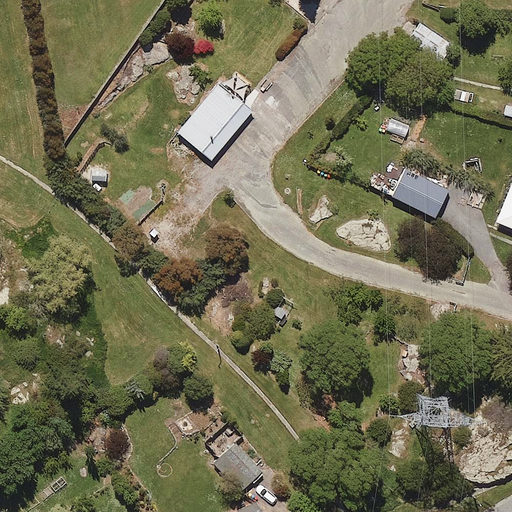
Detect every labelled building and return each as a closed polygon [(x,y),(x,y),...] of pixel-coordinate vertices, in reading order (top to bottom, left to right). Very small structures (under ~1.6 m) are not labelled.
[(307,0),(282,0),(281,1),(306,23),(318,9),(307,0)] [(408,46),(447,68),(450,61),(444,58),(453,43),(420,25),(408,46)] [(219,84),(178,132),(200,151),(242,104),(219,84)] [(412,162),(394,196),(435,217),(453,183),(412,162)] [(109,178),(95,166),(83,179),(97,191),(109,178)] [(511,178),(496,221),(511,226),(511,178)] [(178,227),(161,223),(143,238),(155,252),(165,243),(178,258),(219,222),(211,212),(185,235),(178,227)] [(229,436),(214,452),(250,487),(266,471),(229,436)]
